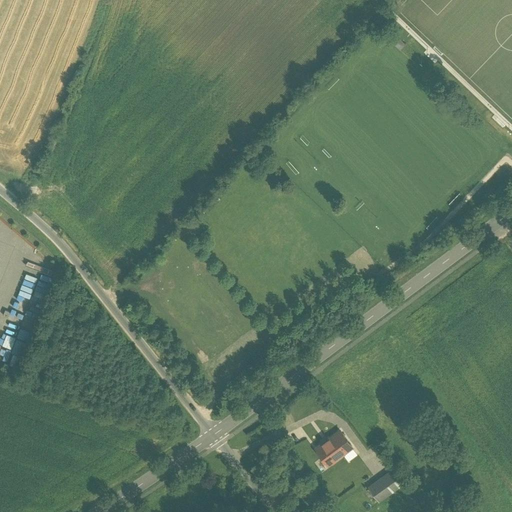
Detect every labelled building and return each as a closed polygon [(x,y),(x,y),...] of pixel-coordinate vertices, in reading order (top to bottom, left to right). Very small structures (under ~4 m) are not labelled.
[(406,44),(398,36),(392,42),(401,49),(406,44)] [(198,277),(168,303),(218,359),(246,336),(198,277)] [(346,437),(324,452),(336,468),(358,453),(346,437)] [(358,453),(336,468),(351,488),(372,473),(358,453)] [(396,467),(382,477),(393,491),(406,482),(396,467)] [(393,491),(382,477),(369,486),(379,501),(393,491)]
